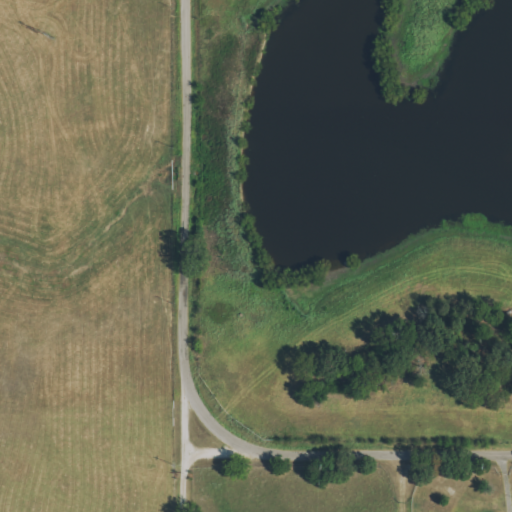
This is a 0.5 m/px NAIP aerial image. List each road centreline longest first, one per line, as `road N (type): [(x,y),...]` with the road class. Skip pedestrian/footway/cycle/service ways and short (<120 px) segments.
road 1 (residential): [(207,419),(189,391),(183,334),(185,0)]
road 2 (residential): [(207,419),(245,447),(273,454),(511,452)]
